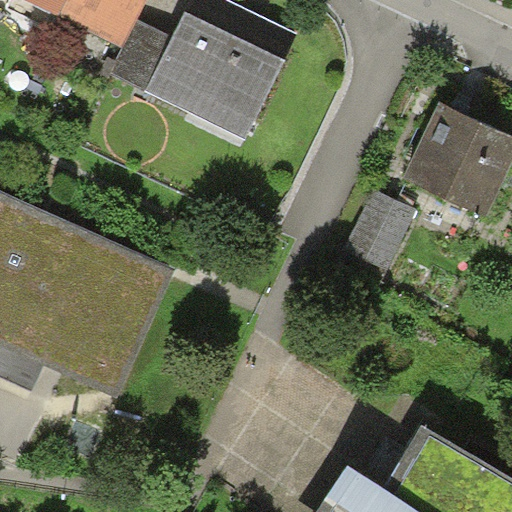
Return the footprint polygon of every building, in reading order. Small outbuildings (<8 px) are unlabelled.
[(111,0),(8,0),(60,24),(66,13),(98,28),(111,0)] [(145,88),(241,132),(281,47),(185,3),(145,88)] [(511,143),(511,136),(437,101),(405,167),(483,204),(511,143)] [(412,211),(369,186),(348,242),(384,261),(412,211)] [(170,268),(0,191),(0,331),(117,384),(170,268)] [(511,511),(511,471),(433,421),(393,484),(357,461),(325,511),(511,511)]
